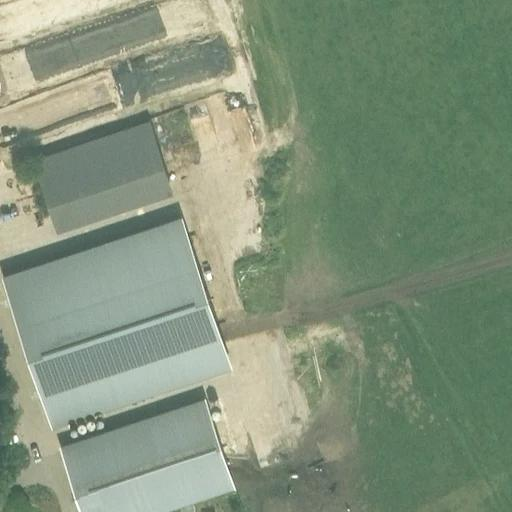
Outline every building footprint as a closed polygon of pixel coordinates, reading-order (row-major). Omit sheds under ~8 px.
[(214,124),(233,119),(226,92),(207,97),(214,124)] [(162,136),(193,125),(188,110),(157,120),(162,136)] [(57,228),(177,196),(158,124),(38,155),(57,228)] [(219,129),(221,139),(238,136),(236,126),(219,129)] [(4,276),(52,421),(229,362),(181,217),(4,276)] [(206,403),(62,450),(82,511),(127,511),(231,478),(206,403)] [(230,493),(232,504),(248,501),(246,489),(230,493)]
